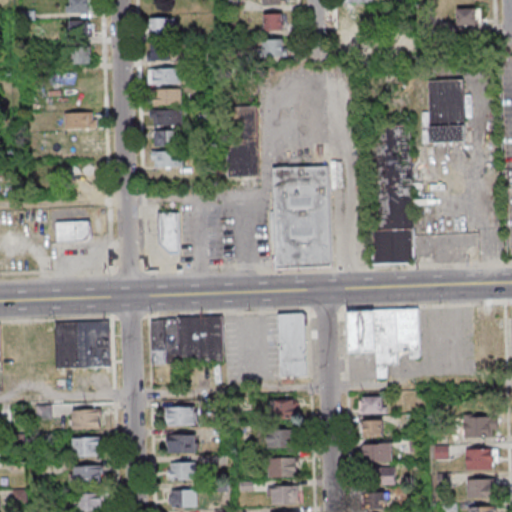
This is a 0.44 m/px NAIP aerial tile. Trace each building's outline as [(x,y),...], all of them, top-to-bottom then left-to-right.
[(89,0),(66,0),(66,13),(90,13),(89,0)] [(458,8),(458,25),(478,25),(478,8),(458,8)] [(368,27),(368,10),(350,10),(350,28),(368,27)] [(283,30),(283,13),(264,13),(264,30),(283,30)] [(151,18),(151,35),(174,35),(174,18),(151,18)] [(69,37),(91,37),(91,21),(69,21),(69,37)] [(352,54),(371,53),(371,36),(351,37),(352,54)] [(285,39),(263,39),(263,56),(285,56),(285,39)] [(151,60),(171,60),(171,44),(151,44),(151,60)] [(70,65),(92,65),(92,48),(70,48),(70,65)] [(181,68),(148,68),(148,83),(181,83),(181,68)] [(465,78),(429,79),(430,143),(466,142),(465,78)] [(182,88),(156,88),(156,103),(182,103),(182,88)] [(258,107),(231,108),(232,177),(260,177),(258,107)] [(150,109),(150,125),(183,125),(183,109),(150,109)] [(66,112),(66,128),(97,128),(97,112),(66,112)] [(414,263),(412,126),(378,127),(380,223),(373,223),(374,264),(414,263)] [(154,146),(181,146),(181,130),(154,130),(154,146)] [(184,167),(184,151),(153,151),(153,167),(184,167)] [(335,265),(331,165),(275,167),(279,268),(335,265)] [(73,175),(73,190),(99,190),(99,175),(73,175)] [(178,212),(157,212),(157,253),(178,253),(178,212)] [(90,221),(57,221),(57,241),(90,241),(90,221)] [(349,353),(377,353),(377,378),(387,378),(387,365),(399,365),(399,352),(410,352),(410,357),(420,357),(420,309),(349,309),(349,353)] [(280,376),(307,376),(307,313),(280,313),(280,376)] [(224,363),(223,317),(152,317),(153,363),(224,363)] [(56,322),(57,367),(111,365),(109,320),(56,322)] [(361,414),(386,414),(386,396),(361,396),(361,414)] [(295,399),(275,399),(275,419),(295,419),(295,399)] [(37,404),(37,418),(51,418),(51,404),(37,404)] [(199,424),(199,407),(167,407),(167,424),(199,424)] [(0,408),(0,419),(10,418),(10,408),(0,408)] [(73,409),(73,428),(101,427),(100,409),(73,409)] [(464,416),(464,437),(495,437),(495,416),(464,416)] [(384,438),(384,420),(363,420),(363,438),(384,438)] [(272,429),(272,447),(298,447),(298,429),(272,429)] [(199,434),(167,434),(168,452),(199,451),(199,434)] [(75,437),(75,455),(103,455),(102,436),(75,437)] [(409,438),(409,453),(422,453),(422,438),(409,438)] [(364,462),(393,462),(393,444),(364,444),(364,462)] [(449,459),(449,446),(436,446),(436,459),(449,459)] [(466,449),(466,468),(496,468),(496,449),(466,449)] [(270,476),(298,476),(298,457),(270,457),(270,476)] [(12,461),(12,470),(26,470),(26,461),(12,461)] [(197,462),(171,462),(171,480),(197,480),(197,462)] [(75,465),(75,483),(102,483),(102,464),(75,465)] [(372,485),(395,485),(395,468),(372,468),(372,485)] [(495,479),(468,479),(468,497),(495,497),(495,479)] [(270,503),(299,503),(299,485),(270,485),(270,503)] [(197,489),(170,489),(170,507),(197,507),(197,489)] [(76,492),(77,511),(104,510),(103,492),(76,492)] [(368,492),(368,510),(387,510),(387,492),(368,492)]
